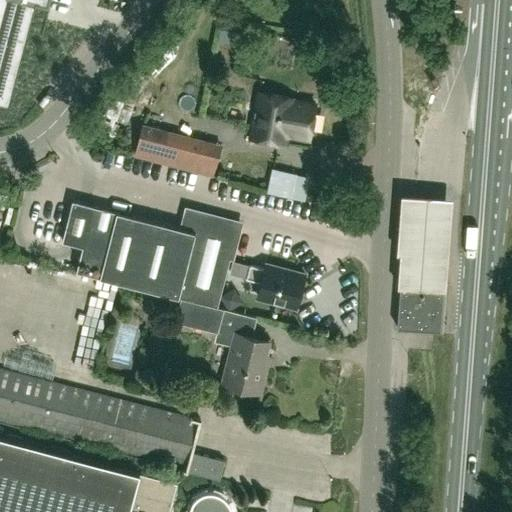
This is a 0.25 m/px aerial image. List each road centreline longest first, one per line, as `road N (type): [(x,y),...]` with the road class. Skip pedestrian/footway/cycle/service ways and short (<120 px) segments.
road 1 (unclassified): [(372,511),(390,122),(383,0)]
road 2 (primary): [(502,0),(475,315)]
road 3 (tertiary): [(155,0),(39,137),(0,152)]
road 4 (primary): [(459,511),(475,315)]
